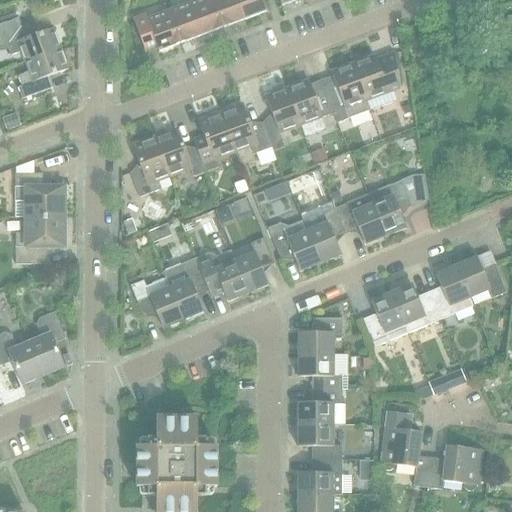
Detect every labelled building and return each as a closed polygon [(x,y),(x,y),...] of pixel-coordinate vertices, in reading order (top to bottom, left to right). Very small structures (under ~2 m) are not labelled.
[(212,0),(196,0),(189,3),(201,36),(218,30),(218,29),(223,28),(212,0)] [(236,0),(212,0),(223,28),(227,26),(244,20),(236,0)] [(261,0),(236,0),(244,20),(266,12),(261,0)] [(189,3),(168,11),(180,44),(184,42),(201,36),(189,3)] [(144,14),(133,18),(142,45),(144,49),(156,45),(158,52),(176,46),(176,45),(180,44),(168,11),(146,19),(144,14)] [(0,48),(7,46),(10,56),(21,52),(25,62),(60,49),(53,28),(33,35),(29,24),(19,28),(16,19),(0,24),(0,48)] [(60,49),(25,62),(29,72),(18,76),(21,86),(18,87),(22,99),(53,88),(49,77),(68,69),(60,49)] [(355,63),(352,64),(366,101),(400,88),(395,59),(394,53),(376,60),(374,56),(365,59),(364,57),(354,61),(355,63)] [(334,81),(323,86),(333,113),(337,123),(370,110),(366,101),(352,64),(350,64),(349,63),(339,67),(339,68),(330,72),(334,81)] [(289,87),(286,88),(300,126),(333,113),(323,86),(312,90),(308,80),(299,83),(298,81),(288,85),(289,87)] [(273,119),(262,124),(272,152),(284,147),(279,134),(300,126),(286,88),(284,89),(283,87),(273,91),(273,93),(265,96),(273,119)] [(229,110),(220,113),(235,153),(248,148),(253,155),(254,154),(259,167),(276,161),(272,152),(262,124),(251,128),(241,103),(228,108),(229,110)] [(203,135),(192,139),(196,149),(205,173),(217,168),(214,160),(235,153),(220,113),(211,116),(211,115),(198,119),(203,135)] [(163,134),(154,137),(169,177),(190,170),(193,177),(205,173),(196,149),(185,153),(176,128),(163,133),(163,134)] [(139,197),(151,193),(161,189),(158,181),(169,177),(154,137),(146,141),(145,139),(132,144),(141,169),(130,173),(139,197)] [(324,148),(311,153),(315,165),(328,160),(324,148)] [(42,174),(15,174),(15,201),(15,217),(25,217),(64,217),(64,188),(42,188),(42,174)] [(387,186),(367,194),(372,204),(385,237),(405,228),(401,217),(410,206),(423,201),(412,176),(400,181),(388,186),(387,186)] [(287,182),(265,191),(269,202),(292,194),(287,182)] [(348,203),(335,208),(345,233),(358,228),(365,245),(385,237),(367,194),(348,202),(348,203)] [(229,207),(216,213),(221,226),(234,220),(229,207)] [(320,225),(307,231),(320,263),(340,255),(333,238),(345,233),(335,208),(316,216),(320,225)] [(64,217),(25,217),(25,233),(15,233),(15,264),(42,264),(42,247),(64,247),(64,217)] [(267,228),(270,235),(280,260),(293,255),(300,272),(320,263),(307,231),(303,222),(290,227),(280,223),(267,228)] [(167,225),(148,232),(152,244),(172,236),(167,225)] [(254,253),(234,261),(247,293),(268,285),(261,268),(273,263),(263,238),(250,243),(254,253)] [(207,253),(195,258),(208,290),(211,297),(223,292),(227,302),(247,293),(234,261),(230,252),(217,257),(207,253)] [(476,257),(456,266),(469,298),(488,290),(492,298),(506,292),(494,265),(481,270),(476,257)] [(195,258),(163,272),(165,278),(183,320),(203,312),(196,295),(208,290),(195,258)] [(441,287),(429,292),(440,320),(472,306),(469,298),(456,266),(435,274),(441,287)] [(143,280),(130,286),(143,317),(155,312),(162,329),(183,320),(165,278),(146,287),(143,280)] [(411,284),(391,293),(404,325),(408,333),(440,320),(429,292),(416,297),(411,284)] [(374,347),(389,341),(408,333),(404,325),(391,293),(371,301),(376,314),(363,319),(374,347)] [(41,336),(29,342),(43,376),(64,367),(54,343),(65,339),(54,312),(38,318),(36,324),(41,336)] [(298,333),(298,355),(333,355),(333,334),(342,334),(342,319),(312,319),(312,333),(298,333)] [(5,332),(0,334),(0,364),(0,366),(11,361),(22,385),(43,376),(29,342),(16,347),(11,335),(5,332)] [(333,355),(298,355),(298,377),(311,377),(311,390),(342,390),(342,376),(333,375),(333,355)] [(297,403),(297,425),(333,425),(333,404),(342,404),(342,390),(311,390),(311,403),(297,403)] [(387,412),(385,428),(380,463),(381,463),(381,467),(383,471),(387,471),(391,469),(391,464),(415,467),(413,486),(427,488),(431,458),(418,456),(421,433),(411,431),(411,428),(409,425),(405,425),(407,414),(387,412)] [(136,447),(136,487),(147,487),(147,496),(155,496),(155,511),(196,511),(196,496),(205,496),(205,487),(216,487),(216,447),(205,447),(205,438),(196,438),(196,417),(156,417),(156,438),(147,438),(147,447),(136,447)] [(333,425),(297,425),(297,447),(311,447),(311,460),(341,460),(341,446),(333,446),(333,425)] [(431,458),(427,488),(441,490),(443,481),(467,484),(466,488),(468,492),(473,492),(476,490),(476,485),(478,486),(482,451),(446,446),(444,460),(431,458)] [(297,473),(297,495),(332,495),(341,495),(341,460),(311,460),(311,473),(297,473)] [(332,511),(332,495),(297,495),(297,511),(332,511)]
